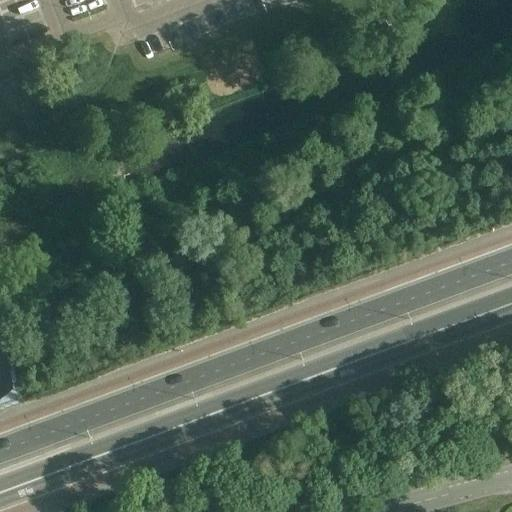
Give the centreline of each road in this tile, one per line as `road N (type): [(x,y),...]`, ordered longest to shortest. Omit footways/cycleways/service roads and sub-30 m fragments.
road 1 (secondary): [(511,265),(0,456)]
road 2 (secondary): [(0,495),(511,305)]
road 3 (residential): [(386,511),(511,479)]
